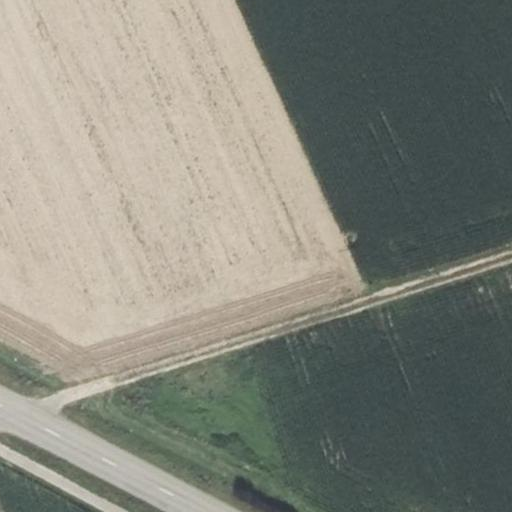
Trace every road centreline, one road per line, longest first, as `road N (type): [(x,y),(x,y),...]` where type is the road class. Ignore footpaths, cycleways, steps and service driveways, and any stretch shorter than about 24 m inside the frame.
road 1 (track): [(0,420),(511,253)]
road 2 (secondary): [(0,405),(202,511)]
